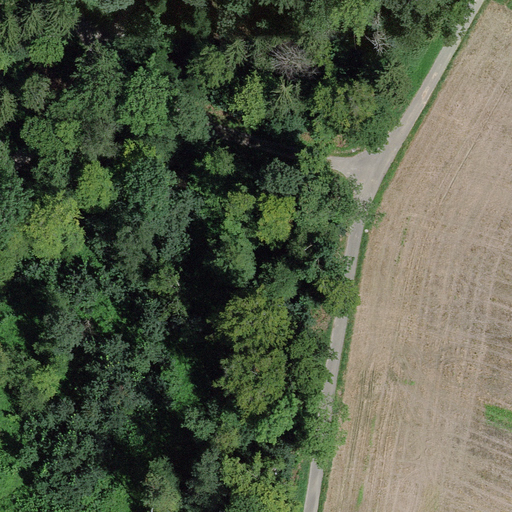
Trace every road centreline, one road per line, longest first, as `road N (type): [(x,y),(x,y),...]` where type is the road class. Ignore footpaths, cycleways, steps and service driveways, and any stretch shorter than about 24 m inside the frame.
road 1 (track): [(474,0),(375,174),(304,511)]
road 2 (track): [(375,174),(96,76)]
road 3 (track): [(96,76),(0,167)]
